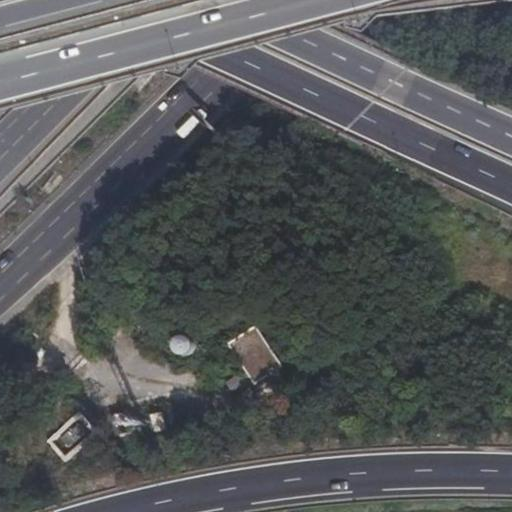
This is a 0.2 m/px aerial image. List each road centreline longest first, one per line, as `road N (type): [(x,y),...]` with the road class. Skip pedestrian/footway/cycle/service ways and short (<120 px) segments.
road 1 (motorway): [(98,0),(511,186)]
road 2 (motorway): [(0,276),(283,0)]
road 3 (motorway): [(319,0),(0,82)]
road 4 (trunk): [(437,105),(202,0)]
road 5 (motorway): [(269,511),(511,488)]
road 6 (motorway): [(0,155),(156,0)]
